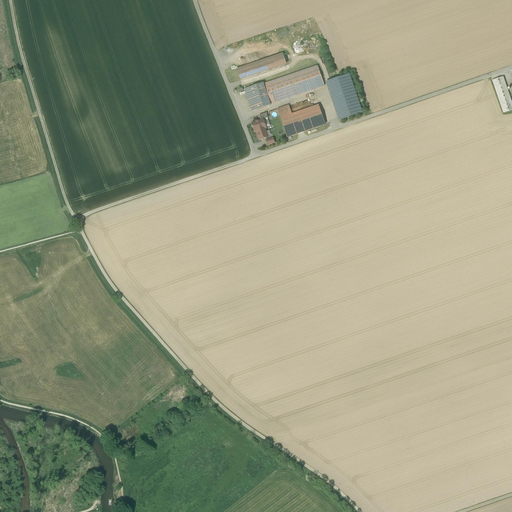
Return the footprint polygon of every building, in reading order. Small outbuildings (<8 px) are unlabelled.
[(239,69),(242,80),(289,63),(286,53),(239,69)] [(248,90),(255,110),(307,91),(300,72),(248,90)] [(511,104),(503,77),(493,81),(504,113),(511,110),(511,104)] [(334,79),(325,82),(330,97),(336,95),(335,92),(339,91),(336,83),(336,84),(334,79)] [(291,105),(279,109),(289,138),(328,125),(322,106),(295,115),(291,105)] [(264,119),(254,123),(261,142),(268,140),(272,138),(268,128),(270,128),(266,119),(271,117),(269,113),(262,115),(264,119)]
